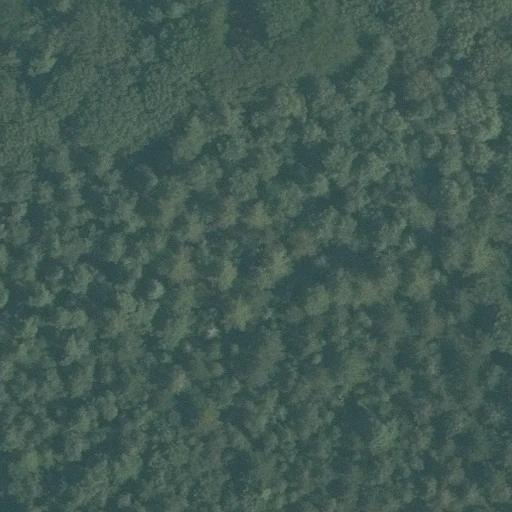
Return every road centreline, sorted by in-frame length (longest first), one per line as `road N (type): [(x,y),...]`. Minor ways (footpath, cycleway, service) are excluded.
road 1 (track): [(511,108),(217,39),(5,0)]
road 2 (track): [(0,101),(347,0)]
road 3 (track): [(0,359),(52,511)]
